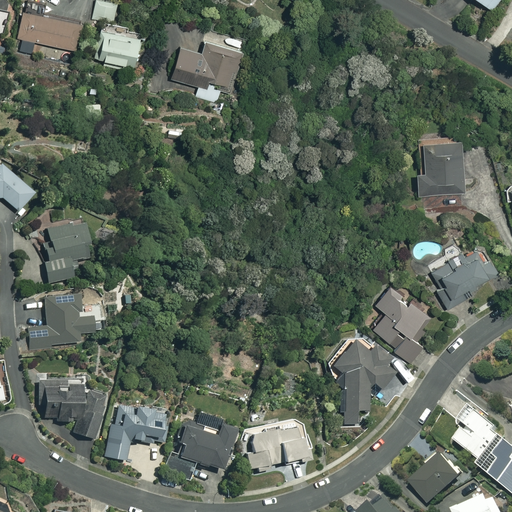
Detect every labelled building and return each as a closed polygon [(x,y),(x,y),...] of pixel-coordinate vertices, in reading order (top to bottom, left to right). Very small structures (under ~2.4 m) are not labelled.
[(117,3),(102,0),(95,0),(92,20),(101,22),(93,57),(134,66),(140,33),(126,30),(127,26),(113,24),(117,3)] [(497,0),(478,0),(491,9),(497,0)] [(81,21),(23,9),(17,37),(75,49),(81,21)] [(178,45),(169,79),(197,86),(194,97),(215,103),(218,91),(227,94),(241,40),(203,30),(197,51),(178,45)] [(462,191),(458,139),(419,142),(421,171),(415,172),(416,195),(462,191)] [(0,197),(15,210),(30,192),(0,166),(0,197)] [(86,256),(81,223),(45,228),(48,247),(40,248),(46,282),(70,278),(66,259),(86,256)] [(482,262),(473,246),(430,272),(440,287),(435,290),(447,308),(470,294),(467,290),(496,272),(487,259),(482,262)] [(400,294),(387,284),(373,303),(384,311),(371,328),(387,340),(397,327),(405,333),(392,349),(409,362),(422,345),(416,341),(423,331),(420,328),(429,317),(407,300),(403,304),(396,299),(400,294)] [(78,316),(75,293),(41,297),(45,326),(26,328),(29,347),(78,341),(77,333),(90,331),(88,315),(78,316)] [(367,352),(352,340),(331,366),(341,374),(342,424),(356,424),(356,410),(367,410),(367,392),(366,386),(370,381),(380,389),(393,372),(384,365),(390,358),(373,345),(367,352)] [(95,437),(102,387),(39,377),(35,403),(43,404),(41,416),(69,420),(67,433),(95,437)] [(489,415),(473,402),(459,421),(465,426),(454,441),(480,461),(476,466),(511,493),(511,445),(494,432),(497,428),(486,419),(489,415)] [(164,411),(115,404),(112,423),(109,423),(104,456),(125,459),(128,438),(159,443),(164,411)] [(218,418),(196,411),(192,423),(180,419),(173,441),(181,444),(177,457),(170,455),(164,473),(187,481),(193,462),(219,470),(233,426),(217,421),(218,418)] [(308,459),(300,418),(241,428),(248,468),(256,467),(257,471),(267,469),(266,464),(283,461),(284,463),(308,459)] [(460,478),(441,455),(409,482),(428,505),(460,478)] [(487,503),(482,492),(469,499),(471,502),(453,511),(500,511),(494,499),(487,503)] [(398,511),(383,494),(361,511),(398,511)]
